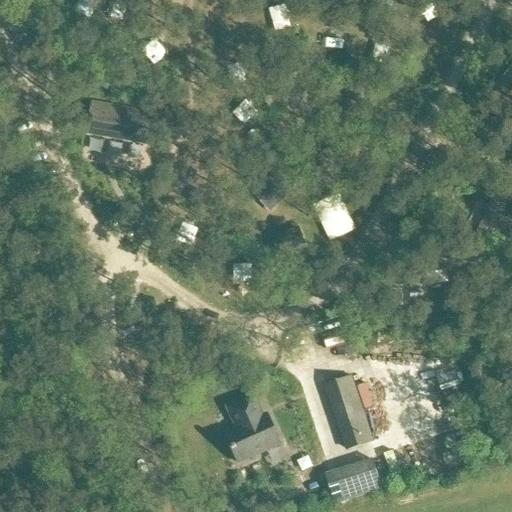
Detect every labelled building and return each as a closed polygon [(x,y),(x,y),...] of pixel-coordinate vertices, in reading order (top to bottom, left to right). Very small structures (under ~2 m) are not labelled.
[(511,67),(496,87),(509,98),(511,94),(511,67)] [(369,86),(348,81),(344,99),(364,105),(369,86)] [(314,91),(295,89),(291,113),(310,115),(314,91)] [(92,100),(90,110),(86,131),(153,143),(159,111),(92,100)] [(253,194),(271,212),(290,194),(273,176),(253,194)] [(488,244),(504,208),(489,201),(473,238),(488,244)] [(298,229),(270,239),(280,265),(308,255),(298,229)] [(414,275),(460,269),(458,251),(412,257),(414,275)] [(374,443),(352,377),(324,386),(345,452),(374,443)] [(237,464),(280,445),(267,416),(263,418),(253,396),(227,408),(236,430),(224,435),(237,464)] [(378,460),(331,470),(338,500),(385,490),(378,460)]
